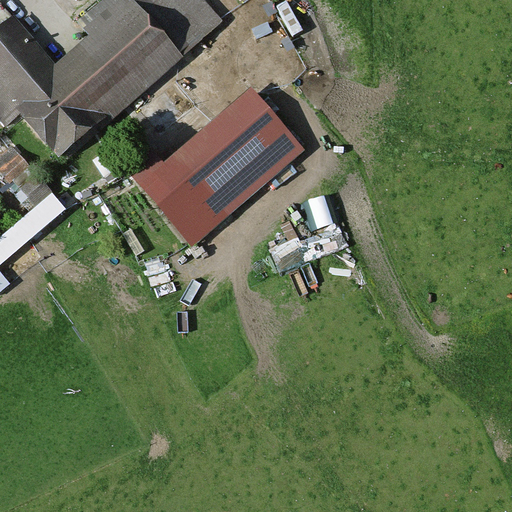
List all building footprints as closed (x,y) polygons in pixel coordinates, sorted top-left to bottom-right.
[(17,114),(59,164),(225,26),(202,0),(104,0),(74,25),(87,40),(52,69),(12,21),(0,31),(0,125),(1,127),(17,114)] [(138,193),(192,255),(311,151),(257,89),(138,193)] [(0,167),(9,178),(28,161),(13,142),(0,152),(0,167)] [(0,233),(0,265),(67,204),(51,187),(0,233)] [(323,190),(307,197),(319,226),(336,218),(323,190)] [(281,270),(343,241),(335,222),(272,251),(281,270)] [(0,292),(12,281),(0,267),(0,292)]
